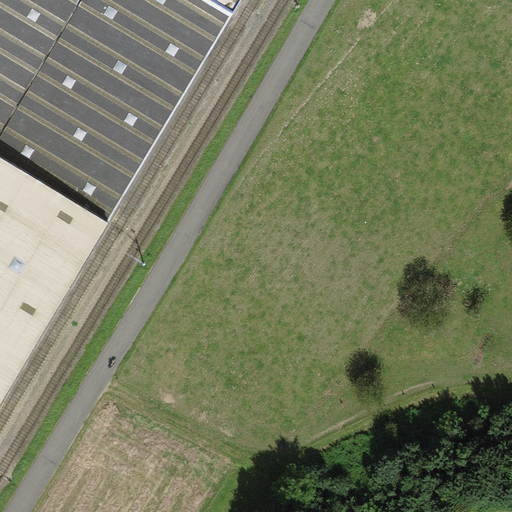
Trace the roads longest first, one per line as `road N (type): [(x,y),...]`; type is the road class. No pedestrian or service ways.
road 1 (residential): [(318,0),(18,511)]
road 2 (track): [(511,396),(399,397),(309,430),(268,469),(101,378)]
